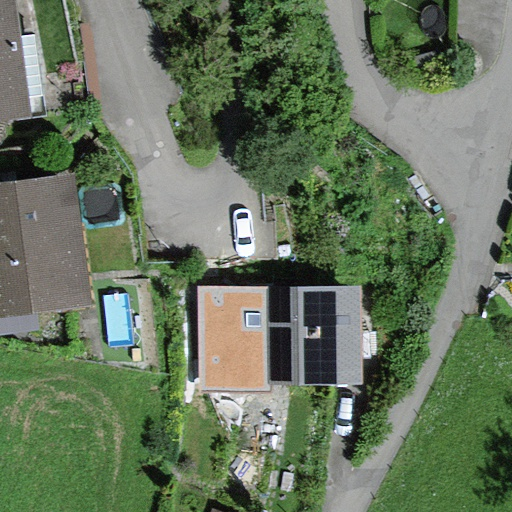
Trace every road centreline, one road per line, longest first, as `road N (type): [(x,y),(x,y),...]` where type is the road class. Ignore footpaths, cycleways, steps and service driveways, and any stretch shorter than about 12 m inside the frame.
road 1 (residential): [(218,0),(236,213),(189,213),(98,0)]
road 2 (unclassified): [(493,169),(480,230),(347,511)]
road 3 (residential): [(339,0),(366,81),(416,123),(493,169)]
